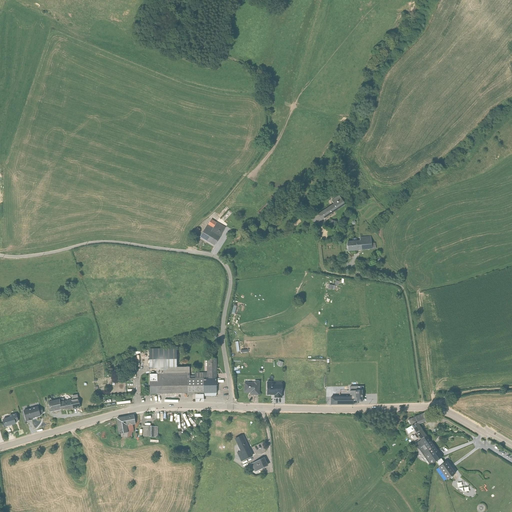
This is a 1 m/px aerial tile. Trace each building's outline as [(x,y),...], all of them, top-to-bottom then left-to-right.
[(313,216),(317,221),(347,201),(341,192),(334,197),(336,200),(313,216)] [(213,224),(217,217),(212,215),(208,222),(213,224)] [(200,233),(215,242),(226,223),(217,217),(213,224),(211,227),(205,224),(200,233)] [(349,239),(350,248),(373,247),(372,234),(362,234),(363,238),(349,239)] [(177,355),(177,352),(177,347),(176,347),(149,347),(149,366),(156,366),(156,372),(157,372),(157,392),(188,392),(204,392),(204,395),(217,395),(217,392),(217,376),(207,376),(205,376),(205,371),(195,371),(195,376),(190,376),(190,372),(190,365),(186,365),(182,365),(177,365),(177,356),(177,355)] [(207,376),(217,376),(217,357),(207,357),(207,376)] [(245,380),(245,391),(251,392),(251,394),(260,394),(261,380),(255,379),(255,381),(245,380)] [(273,380),(268,380),(268,394),(276,394),(276,397),(283,397),(283,382),(273,382),(273,380)] [(71,399),(72,404),(79,403),(77,395),(73,396),(74,398),(71,399)] [(357,396),(339,395),(332,395),(332,404),(359,404),(359,401),(358,401),(357,401),(357,396)] [(72,404),(71,399),(71,398),(63,400),(62,397),(58,397),(47,400),(49,411),(60,409),(72,406),(72,404)] [(22,409),(25,420),(30,418),(30,417),(39,415),(39,412),(42,411),(40,406),(37,407),(36,405),(22,409)] [(420,421),(422,423),(432,419),(429,411),(417,416),(420,421)] [(7,416),(0,417),(0,418),(2,426),(14,422),(14,421),(16,420),(14,412),(7,414),(7,416)] [(116,417),(119,433),(121,433),(129,431),(127,425),(133,424),(136,423),(134,414),(116,417)] [(413,425),(420,421),(417,416),(410,419),(413,425)] [(420,421),(413,425),(417,430),(423,439),(429,435),(420,421)] [(158,426),(143,425),(143,435),(157,436),(158,426)] [(417,430),(413,425),(408,429),(411,433),(417,430)] [(243,455),(241,456),(240,456),(242,461),(254,456),(244,434),(235,438),(242,451),(243,455)] [(418,443),(433,465),(437,462),(440,467),(447,462),(429,435),(423,439),(418,443)] [(265,457),(252,463),(256,472),(270,465),(265,457)] [(440,467),(449,479),(458,473),(449,460),(447,462),(440,467)]
